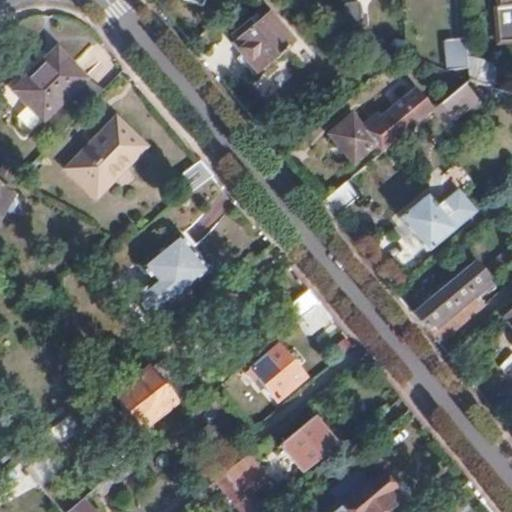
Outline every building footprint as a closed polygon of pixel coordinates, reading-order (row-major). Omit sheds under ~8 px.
[(359,36),(356,2),(341,3),(343,29),(359,36)] [(511,43),(511,3),(495,5),(492,5),(494,44),(511,43)] [(290,44),(265,13),(227,44),(238,58),(234,61),(249,78),(290,44)] [(459,38),(445,39),(447,69),(461,68),(459,38)] [(405,56),(387,48),(384,55),(398,62),(405,56)] [(41,119),(84,77),(57,49),(15,92),(41,119)] [(448,117),(469,98),(457,85),(435,104),(448,117)] [(378,153),(427,111),(409,90),(376,122),(372,118),(358,129),(348,117),(324,136),(350,165),(373,147),(378,153)] [(135,148),(111,117),(59,160),(82,190),(135,148)] [(185,197),(212,177),(198,160),(173,181),(185,197)] [(445,179),(426,193),(432,202),(452,189),(445,179)] [(330,220),(356,197),(343,182),(317,205),(318,206),(330,220)] [(0,214),(11,194),(0,187),(0,214)] [(424,251),(471,210),(459,196),(444,209),(437,202),(431,207),(420,195),(395,218),(424,251)] [(211,272),(182,235),(144,263),(156,280),(134,297),(151,318),(211,272)] [(475,285),(484,278),(469,262),(409,315),(423,331),(475,285)] [(435,345),(482,304),(475,297),(481,291),(475,285),(423,331),(435,345)] [(318,304),(307,291),(284,310),(295,322),(318,304)] [(312,334),(331,319),(318,304),(295,322),(304,332),(307,334),(312,334)] [(511,308),(501,317),(511,329),(511,334),(511,336),(509,341),(511,346),(511,348),(511,308)] [(303,379),(276,348),(249,371),(275,402),(303,379)] [(184,392),(158,361),(145,372),(170,404),(184,392)] [(170,404),(145,372),(110,401),(135,432),(170,404)] [(48,453),(79,428),(67,414),(36,439),(48,453)] [(331,447),(309,420),(277,447),(300,474),(331,447)] [(48,453),(36,439),(15,456),(60,511),(64,511),(72,506),(49,479),(61,469),(48,453)] [(267,482),(256,469),(244,455),(212,483),(223,496),(237,511),(264,511),(265,511),(251,496),(267,482)] [(354,473),(328,495),(334,503),(323,511),(385,511),(398,501),(390,491),(393,489),(382,476),(379,478),(378,477),(366,487),(354,473)] [(86,511),(78,501),(72,506),(64,511),(86,511)]
